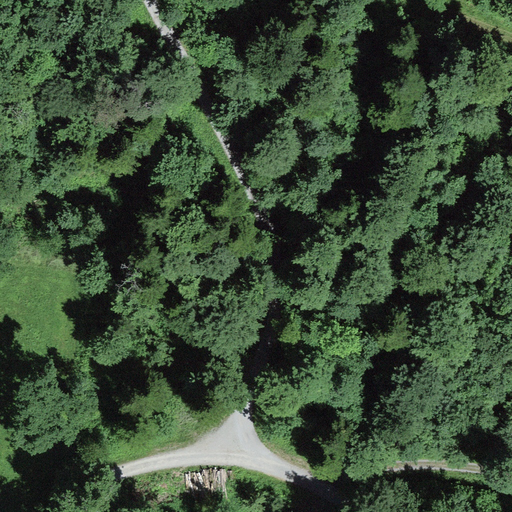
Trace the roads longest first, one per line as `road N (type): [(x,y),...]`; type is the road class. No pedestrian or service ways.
road 1 (track): [(148,0),(234,146),(272,245),(280,290),(270,338),(224,443)]
road 2 (track): [(511,477),(385,463),(331,484)]
road 3 (track): [(224,443),(134,463),(88,484),(68,511)]
road 4 (track): [(369,511),(331,484),(278,474),(224,443)]
